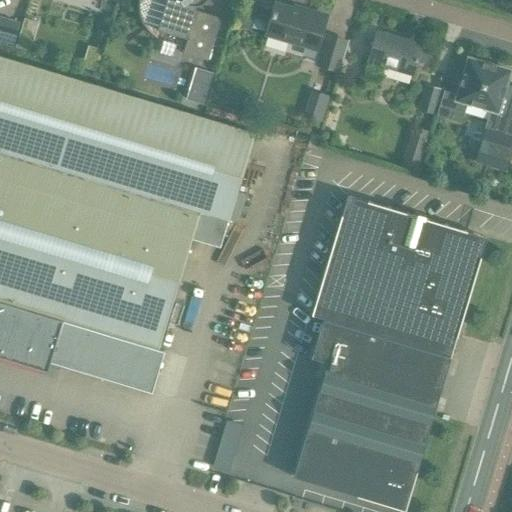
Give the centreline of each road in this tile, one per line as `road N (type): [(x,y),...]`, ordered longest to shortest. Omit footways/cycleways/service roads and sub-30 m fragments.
road 1 (unknown): [(196,510),(274,283)]
road 2 (unclassified): [(202,511),(0,450)]
road 3 (tertiary): [(468,511),(511,363)]
road 4 (residential): [(511,35),(392,0)]
